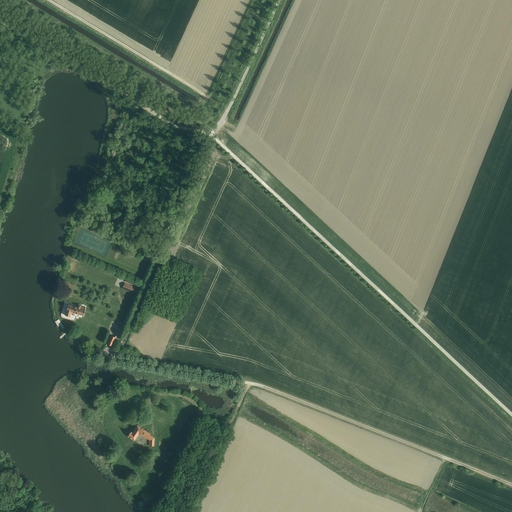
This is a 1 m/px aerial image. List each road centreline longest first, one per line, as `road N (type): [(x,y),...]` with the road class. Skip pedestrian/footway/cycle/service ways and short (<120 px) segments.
road 1 (unclassified): [(511,414),(209,135)]
road 2 (unclassified): [(209,135),(167,122),(0,20)]
road 3 (unclassified): [(48,0),(207,95),(204,101)]
road 4 (unclassified): [(209,135),(278,0)]
road 5 (track): [(236,158),(194,157),(153,254)]
